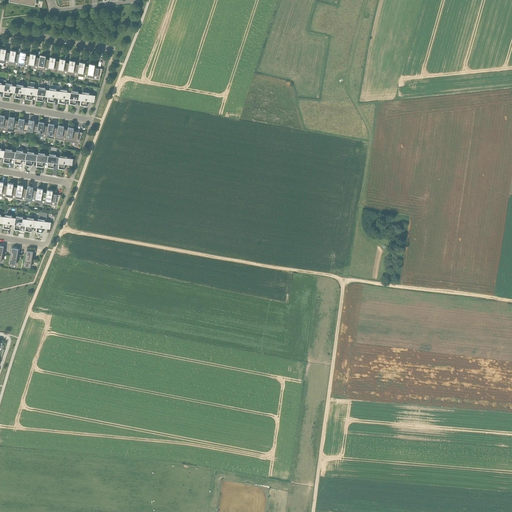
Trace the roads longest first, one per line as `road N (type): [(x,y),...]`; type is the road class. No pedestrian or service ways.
road 1 (track): [(343,278),(62,228)]
road 2 (track): [(343,278),(313,511)]
road 3 (residential): [(91,121),(108,50),(0,29)]
road 4 (track): [(343,278),(511,302)]
